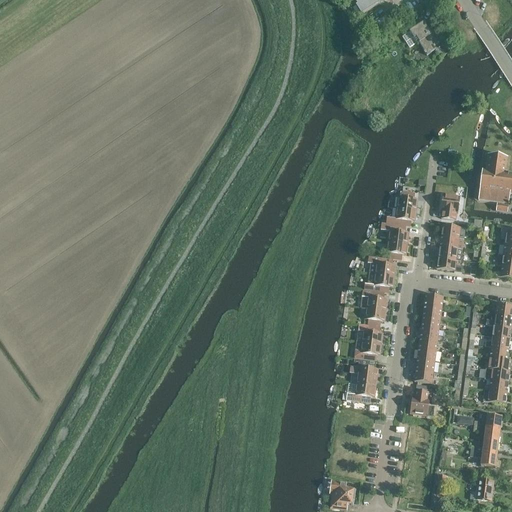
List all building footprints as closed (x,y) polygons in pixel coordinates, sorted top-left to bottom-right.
[(353,0),(357,6),(356,7),(361,16),(379,4),(377,0),(353,0)] [(410,33),(402,38),(409,48),(417,44),(418,47),(420,46),(427,57),(435,52),(440,60),(449,54),(440,40),(438,41),(423,18),(413,25),(416,29),(410,33)] [(511,175),(505,174),(507,158),(488,155),(486,172),(482,171),(478,200),(509,204),(510,195),(511,195),(511,175)] [(396,209),(416,212),(418,201),(414,200),(415,194),(402,193),(401,199),(398,198),(396,209)] [(458,215),(460,198),(443,196),(441,213),(442,213),(441,220),(456,222),(457,215),(458,215)] [(497,205),(496,213),(507,214),(508,206),(497,205)] [(397,227),(406,228),(410,229),(411,223),(415,223),(416,212),(396,209),(395,220),(386,219),(386,225),(397,227)] [(405,234),(406,228),(397,227),(386,225),(382,225),(381,231),(388,233),(387,243),(407,245),(409,234),(405,234)] [(441,238),(464,241),(464,235),(465,230),(443,227),(441,238)] [(505,246),(511,246),(511,229),(502,228),(500,240),(505,241),(505,246)] [(440,249),(462,252),(464,241),(441,238),(440,249)] [(407,245),(387,243),(386,254),(390,255),(389,260),(393,261),(402,262),(402,256),(406,257),(407,245)] [(503,257),(511,257),(511,246),(505,246),(503,257)] [(462,252),(440,249),(438,259),(456,262),(461,262),(462,252)] [(511,257),(503,257),(498,256),(497,267),(502,267),(511,268),(511,257)] [(368,275),(394,279),(396,268),(392,267),(393,261),(389,260),(368,258),(368,264),(370,265),(368,275)] [(436,264),(435,269),(437,271),(454,273),(454,274),(461,275),(462,268),(455,267),(456,262),(438,259),(438,263),(436,264)] [(511,268),(502,267),(501,274),(496,273),(496,278),(500,279),(511,280),(511,268)] [(393,290),(394,279),(368,275),(367,286),(365,286),(364,292),(385,295),(389,295),(389,289),(393,290)] [(385,295),(364,292),(363,292),(362,298),(360,309),(366,309),(386,312),(387,301),(384,301),(385,295)] [(424,308),(442,310),(443,299),(426,297),(424,308)] [(495,317),(511,319),(511,307),(497,306),(492,306),(491,311),(496,311),(495,317)] [(440,321),(442,310),(424,308),(423,318),(440,321)] [(367,327),(380,329),(381,323),(385,323),(386,312),(366,309),(364,321),(368,321),(367,327)] [(487,321),(486,327),(493,328),(511,330),(511,329),(511,319),(495,317),(494,322),(487,321)] [(440,321),(423,318),(422,329),(439,331),(440,321)] [(380,335),(380,329),(367,327),(367,333),(363,332),(361,344),(381,346),(383,335),(380,335)] [(510,341),(511,330),(493,328),(492,338),(510,341)] [(439,331),(422,329),(420,340),(438,342),(439,331)] [(486,343),(485,348),(491,349),(509,351),(510,341),(492,338),(491,344),(486,343)] [(438,342),(420,340),(419,351),(436,353),(438,342)] [(381,346),(361,344),(355,343),(353,360),(376,363),(376,357),(380,357),(381,346)] [(509,351),(491,349),(489,360),(511,363),(511,362),(507,362),(509,351)] [(436,353),(419,351),(417,361),(435,364),(436,353)] [(489,360),(488,371),(492,371),(510,374),(511,363),(489,360)] [(435,364),(417,361),(416,372),(433,374),(435,364)] [(356,386),(376,388),(377,377),(378,371),(350,368),(350,375),(357,376),(356,386)] [(508,384),(510,374),(492,371),(490,382),(508,384)] [(433,374),(416,372),(414,383),(432,386),(433,374)] [(508,384),(490,382),(490,388),(485,387),(485,392),(507,395),(508,384)] [(374,400),(376,388),(356,386),(354,396),(347,395),(346,402),(370,405),(371,399),(374,400)] [(429,400),(430,394),(415,392),(414,399),(412,398),(410,415),(428,418),(430,400),(429,400)] [(507,395),(485,392),(483,403),(505,406),(507,395)] [(457,417),(456,424),(473,427),(474,419),(457,417)] [(475,423),(474,428),(501,431),(502,419),(487,417),(486,425),(475,423)] [(501,431),(474,428),(474,433),(485,435),(484,442),(499,444),(501,431)] [(499,444),(484,442),(483,450),(471,448),(471,454),(498,457),(499,444)] [(496,470),(498,457),(471,454),(470,459),(482,460),(481,468),(496,470)] [(439,476),(437,495),(444,496),(446,477),(439,476)] [(347,484),(331,482),(330,495),(332,496),(330,510),(347,511),(348,505),(352,506),(354,491),(346,490),(347,484)] [(492,503),(494,483),(479,482),(477,494),(472,493),(471,500),(476,501),(492,503)]
